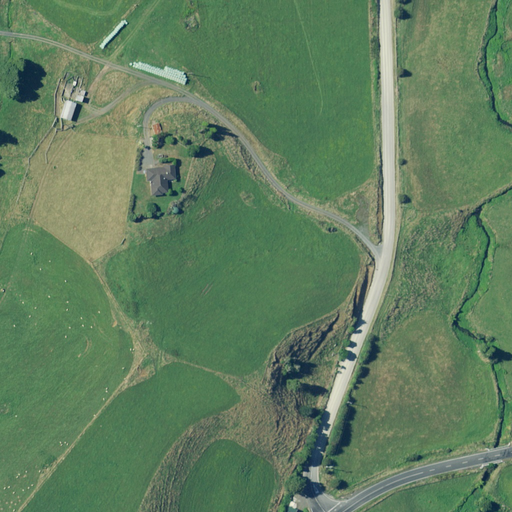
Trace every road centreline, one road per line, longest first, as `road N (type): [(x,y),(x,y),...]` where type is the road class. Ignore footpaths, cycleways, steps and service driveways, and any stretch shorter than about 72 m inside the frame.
road 1 (unclassified): [(381,0),(388,214),(378,269),(314,455),(311,475),(326,511)]
road 2 (unclassified): [(511,451),(422,471),(342,511)]
